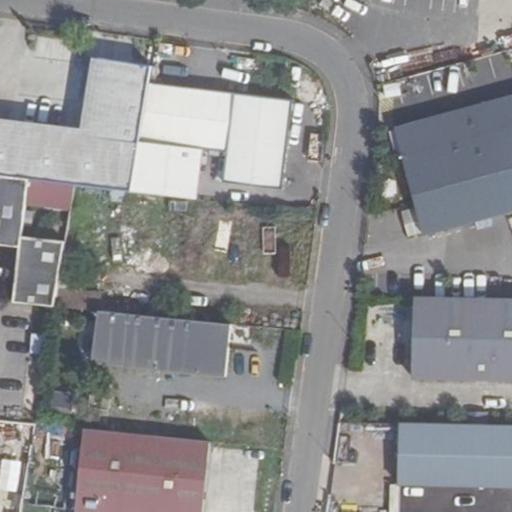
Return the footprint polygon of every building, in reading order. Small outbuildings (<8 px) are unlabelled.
[(0,123),(0,173),(77,183),(136,190),(153,82),(156,64),(103,57),(91,134),(0,123)] [(298,102),(153,82),(136,190),(200,198),(207,149),(231,153),(227,182),(287,190),(298,102)] [(511,97),(400,126),(408,156),(511,128),(511,97)] [(511,128),(408,156),(420,206),(427,231),(427,234),(480,220),(481,226),(495,223),(494,217),(511,212),(511,128)] [(0,243),(29,247),(22,301),(58,306),(63,276),(77,183),(0,173),(0,243)] [(427,231),(420,206),(406,210),(412,235),(427,231)] [(511,303),(430,301),(428,381),(511,383),(511,303)] [(101,310),(96,364),(229,376),(234,323),(101,310)] [(93,427),(85,505),(135,509),(168,511),(211,511),(219,439),(93,427)] [(511,430),(403,428),(401,488),(511,491),(511,430)]
